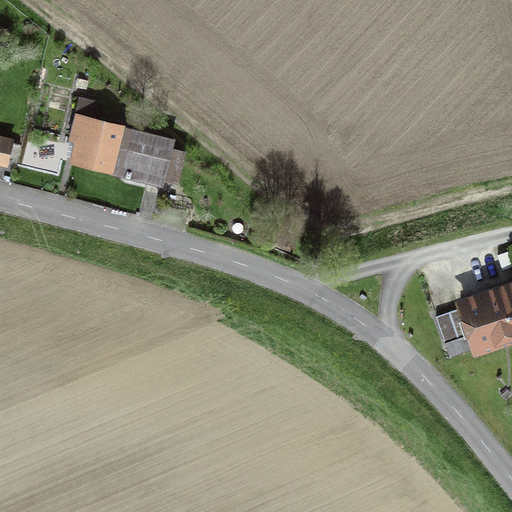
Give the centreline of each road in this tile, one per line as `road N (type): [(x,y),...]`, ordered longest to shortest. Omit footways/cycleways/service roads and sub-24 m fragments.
road 1 (tertiary): [(0,198),(260,270),(348,312),(424,376),(511,479)]
road 2 (track): [(28,0),(285,204),(330,224),(353,228),(511,191)]
